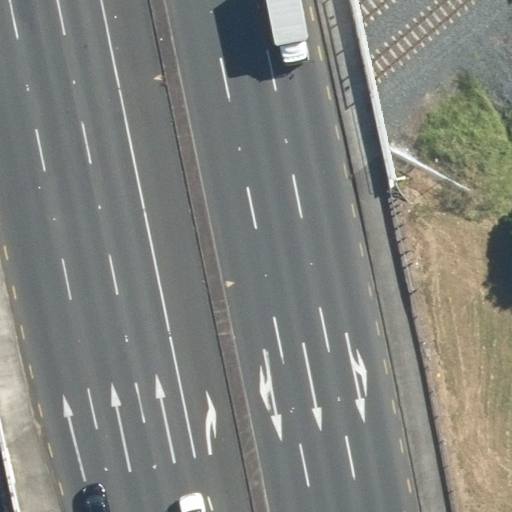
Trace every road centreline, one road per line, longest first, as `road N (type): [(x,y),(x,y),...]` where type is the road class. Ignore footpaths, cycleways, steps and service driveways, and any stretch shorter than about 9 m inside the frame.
road 1 (primary): [(170,511),(63,0)]
road 2 (primary): [(240,0),(340,511)]
